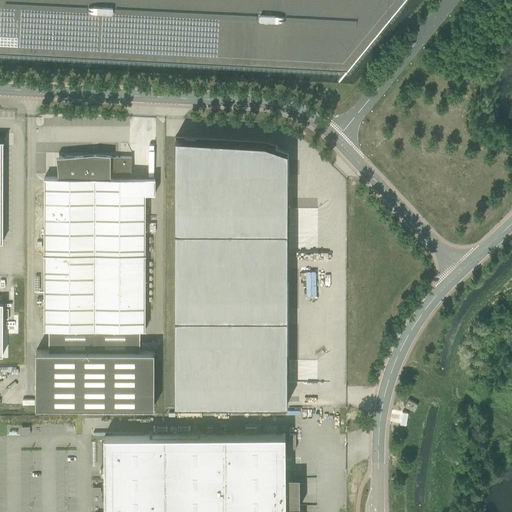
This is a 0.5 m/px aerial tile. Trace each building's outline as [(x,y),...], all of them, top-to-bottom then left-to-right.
[(0,0),(0,49),(19,51),(21,0),(0,0)] [(21,0),(19,51),(315,65),(314,66),(348,68),(354,60),(353,60),(395,9),(400,2),(400,0),(21,0)] [(175,137),(175,404),(288,404),(288,150),(265,142),(176,137),(175,137)] [(131,177),(131,156),(100,156),(100,158),(91,158),(91,156),(59,156),(59,177),(44,177),(44,329),(49,329),(49,350),(36,350),(36,406),(155,406),(155,350),(140,350),(140,339),(140,329),(145,329),(146,177),(131,177)] [(414,411),(418,404),(408,399),(405,406),(414,411)] [(286,477),(285,433),(104,435),(104,440),(104,465),(104,511),(286,511),(286,507),(301,507),(301,477),(286,477)]
